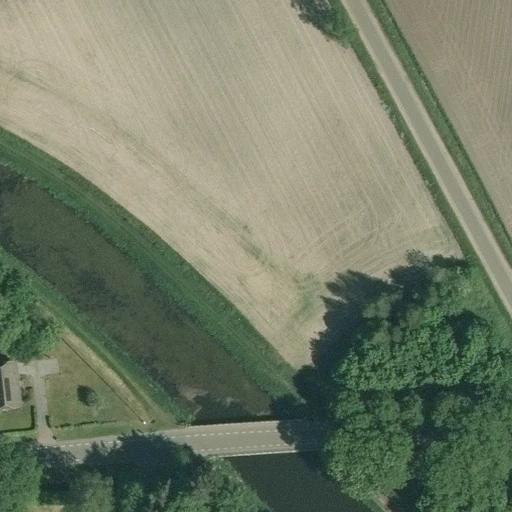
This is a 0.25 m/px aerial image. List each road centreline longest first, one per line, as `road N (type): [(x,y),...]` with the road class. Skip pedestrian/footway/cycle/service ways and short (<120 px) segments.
road 1 (unclassified): [(511,298),(347,0)]
road 2 (tertiary): [(0,461),(318,436)]
road 3 (tertiary): [(511,435),(318,436)]
